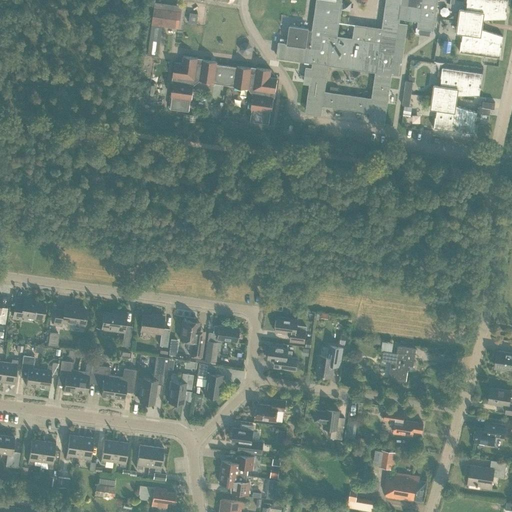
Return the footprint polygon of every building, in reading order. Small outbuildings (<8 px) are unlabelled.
[(308,29),(308,28),(290,25),(287,44),(279,43),(277,57),(304,60),(304,62),(309,63),(310,61),(313,62),(312,68),(306,67),(304,81),(310,82),(306,112),(320,114),(321,104),(371,111),(369,121),(383,123),(390,73),(398,74),(400,60),(401,61),(406,24),(398,23),(399,17),(419,20),(418,27),(432,29),(436,0),(386,0),(382,29),(354,25),(352,39),(336,37),(340,7),(342,7),(342,9),(349,10),(350,2),(343,1),(342,2),(340,2),(340,0),(317,0),(313,30),(308,29)] [(507,0),(466,0),(466,2),(467,2),(466,8),(459,7),(455,33),(462,34),(461,40),(459,52),(500,57),(501,46),(500,46),(501,43),(502,43),(503,35),(482,28),(484,19),(505,18),(506,10),(505,10),(506,7),(507,8),(507,0)] [(179,9),(154,5),(151,24),(176,27),(179,9)] [(240,40),(239,51),(247,52),(249,41),(240,40)] [(452,41),(444,40),(442,51),(450,53),(452,41)] [(203,58),(183,55),(182,62),(175,61),(172,82),(173,82),(171,96),(172,96),(170,108),(189,110),(190,99),(192,99),(194,85),(199,80),(213,82),(234,85),(234,86),(248,88),(253,94),(251,109),(250,120),(269,123),(270,112),(271,112),(273,97),(274,97),(275,92),(277,77),(270,76),(271,69),(251,66),(251,67),(236,65),(236,66),(217,63),(218,61),(203,59),(203,58)] [(483,73),(442,67),(440,78),(441,78),(440,84),(433,84),(430,109),(436,110),(435,116),(433,127),(474,133),(475,122),(474,122),(475,119),(476,119),(477,111),(456,105),(458,95),(480,94),(481,86),(479,86),(480,83),(481,84),(483,73)] [(478,105),(477,111),(489,113),(490,107),(493,108),(494,102),(482,100),(481,106),(478,105)] [(42,318),(44,303),(30,301),(30,299),(23,298),(23,304),(15,303),(13,319),(20,320),(21,315),(42,318)] [(52,324),(60,326),(61,321),(84,324),(86,308),(63,304),(62,309),(55,308),(52,324)] [(129,346),(132,326),(125,325),(126,313),(118,311),(117,314),(103,312),(101,328),(124,331),(122,345),(129,346)] [(167,346),(169,328),(162,327),(164,318),(142,315),(140,330),(161,332),(159,345),(167,346)] [(304,342),(306,326),(297,325),(297,319),(277,316),(275,331),(291,333),(290,340),(304,342)] [(189,355),(201,356),(205,328),(198,328),(199,322),(182,320),(180,339),(191,341),(189,355)] [(236,342),(238,328),(218,325),(214,325),(212,332),(217,333),(216,339),(236,342)] [(215,360),(218,342),(207,340),(204,359),(215,360)] [(413,365),(416,348),(398,345),(397,352),(391,351),(393,342),(382,340),(381,349),(383,350),(382,359),(391,361),(388,379),(406,381),(408,365),(413,365)] [(296,370),(297,358),(287,356),(288,348),(269,345),(267,358),(283,361),(282,368),(296,370)] [(328,355),(319,354),(316,374),(331,376),(334,360),(340,361),(342,347),(329,345),(328,355)] [(511,352),(499,351),(496,368),(511,370),(511,352)] [(26,385),(37,387),(40,369),(33,368),(34,356),(23,355),(21,369),(28,370),(26,385)] [(165,370),(167,370),(169,357),(156,355),(153,371),(152,379),(150,380),(141,379),(139,387),(141,388),(139,400),(154,402),(156,386),(162,387),(164,372),(165,370)] [(11,362),(5,361),(2,381),(14,383),(18,359),(13,359),(11,362)] [(63,390),(75,392),(78,369),(72,369),(73,362),(61,360),(59,375),(65,376),(63,390)] [(47,370),(40,369),(37,387),(49,388),(51,374),(57,375),(59,363),(52,362),(52,366),(47,365),(47,370)] [(214,374),(216,365),(199,362),(196,377),(197,377),(207,379),(204,395),(219,397),(222,375),(214,374)] [(96,380),(98,365),(86,363),(85,370),(78,369),(75,392),(87,394),(89,379),(96,380)] [(101,396),(113,397),(116,375),(109,374),(110,367),(98,365),(96,380),(103,381),(101,396)] [(124,368),(123,376),(116,375),(113,397),(124,399),(125,391),(131,392),(133,391),(136,370),(124,368)] [(193,374),(182,373),(181,380),(179,382),(170,380),(168,389),(170,389),(168,402),(183,404),(185,388),(191,388),(193,374)] [(511,413),(511,396),(510,396),(511,390),(490,387),(488,402),(506,405),(505,412),(511,413)] [(284,410),(285,400),(273,398),(272,405),(257,403),(255,418),(276,421),(277,409),(284,410)] [(323,427),(331,428),(330,437),(342,439),(345,417),(338,416),(339,408),(326,406),(326,408),(317,407),(315,419),(324,421),(323,427)] [(403,419),(403,417),(404,412),(385,409),(384,419),(390,420),(389,423),(394,424),(393,432),(412,435),(413,430),(422,432),(423,422),(403,419)] [(493,444),(495,431),(504,432),(505,424),(491,422),(490,429),(476,427),(474,441),(493,444)] [(234,427),(232,442),(239,443),(238,450),(244,451),(261,453),(263,445),(263,440),(252,438),(252,437),(259,438),(260,430),(253,429),(254,425),(240,423),(240,428),(234,427)] [(72,455),(78,456),(81,436),(69,434),(65,458),(71,459),(72,455)] [(14,437),(3,435),(0,453),(7,454),(5,466),(18,467),(20,453),(12,451),(14,437)] [(81,436),(78,456),(85,457),(85,461),(90,462),(93,438),(81,436)] [(34,460),(40,461),(43,441),(31,439),(28,459),(28,463),(33,464),(34,460)] [(107,460),(113,461),(116,441),(104,439),(100,463),(106,464),(107,460)] [(43,441),(40,461),(47,462),(47,465),(52,466),(53,462),(56,442),(43,441)] [(126,462),(128,443),(116,441),(113,461),(119,462),(120,466),(125,466),(126,462)] [(142,465),(148,466),(151,446),(139,444),(136,468),(142,469),(142,465)] [(151,446),(148,466),(155,467),(154,470),(160,471),(163,447),(151,446)] [(397,452),(377,448),(377,450),(375,449),(373,464),(379,465),(379,466),(394,469),(397,452)] [(221,471),(247,475),(248,468),(253,469),(255,456),(239,454),(238,462),(223,460),(221,471)] [(504,477),(506,462),(491,460),(490,468),(471,465),(468,483),(482,485),(482,486),(491,487),(493,475),(504,477)] [(28,467),(21,466),(19,481),(26,482),(28,467)] [(426,481),(419,480),(420,476),(387,470),(384,488),(386,488),(385,496),(411,500),(411,499),(423,501),(426,481)] [(246,481),(247,475),(221,471),(219,483),(234,485),(233,492),(248,494),(250,482),(246,481)] [(58,476),(56,486),(68,488),(69,478),(58,476)] [(115,480),(99,477),(98,483),(96,483),(94,494),(113,497),(115,486),(114,485),(115,480)] [(270,479),(267,496),(275,498),(277,480),(270,479)] [(145,499),(147,497),(148,495),(152,496),(151,505),(166,507),(167,502),(174,503),(176,492),(166,491),(166,489),(154,487),(153,487),(140,485),(138,494),(139,494),(139,496),(140,498),(145,499)] [(374,499),(349,495),(347,507),(372,511),(374,499)] [(221,498),(220,510),(233,511),(240,511),(241,506),(245,507),(246,502),(221,498)] [(282,505),(272,503),(271,510),(281,511),(282,505)]
